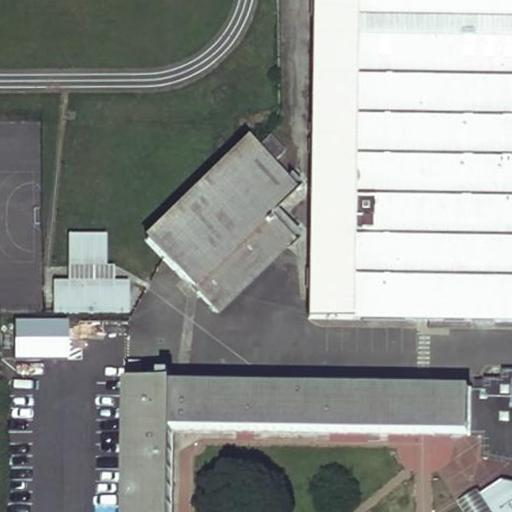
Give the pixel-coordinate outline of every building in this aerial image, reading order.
[(511,0),(337,0),(335,318),(511,319),(511,0)] [(255,139),(149,240),(160,251),(219,311),(297,236),(286,224),(274,214),(273,212),(298,187),(255,139)] [(274,214),(286,224),(309,200),(300,190),(274,214)] [(129,315),(129,278),(109,278),(109,231),(68,231),(68,279),(54,279),(53,314),(129,315)] [(173,511),(175,434),(489,438),(489,382),(473,381),(471,390),(172,386),(164,385),(164,375),(130,375),(127,511),(173,511)] [(489,438),(488,457),(511,461),(511,382),(506,382),(489,382),(489,438)] [(511,511),(511,482),(501,480),(477,494),(487,511),(511,511)] [(487,511),(477,494),(459,505),(462,511),(487,511)]
